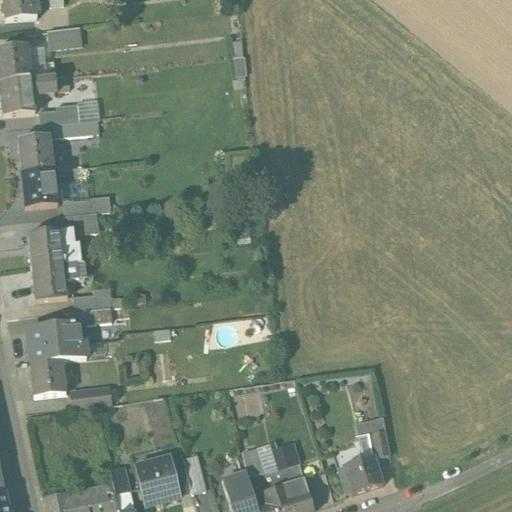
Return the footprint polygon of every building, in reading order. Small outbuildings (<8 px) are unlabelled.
[(2,0),(5,24),(36,20),(33,0),(2,0)] [(49,0),(50,8),(64,7),(62,0),(49,0)] [(79,30),(50,33),(51,49),(81,46),(79,30)] [(27,48),(0,51),(0,85),(30,82),(27,48)] [(67,78),(52,80),(54,93),(68,92),(67,78)] [(30,82),(0,85),(0,91),(3,118),(33,115),(32,99),(54,96),(54,93),(52,80),(30,82)] [(56,113),(38,115),(39,128),(53,127),(78,124),(77,107),(55,109),(56,113)] [(78,124),(53,127),(55,141),(80,138),(78,124)] [(49,141),(18,145),(21,177),(53,174),(52,169),(49,141)] [(88,148),(75,150),(77,166),(52,169),(53,174),(76,171),(90,170),(88,148)] [(76,171),(53,174),(54,188),(78,185),(76,171)] [(53,174),(21,177),(25,211),(56,208),(54,188),(53,174)] [(90,204),(64,207),(65,219),(91,216),(90,204)] [(65,219),(56,220),(57,235),(59,235),(59,240),(94,236),(91,216),(65,219)] [(57,235),(28,238),(32,271),(62,267),(59,240),(59,235),(57,235)] [(62,267),(32,271),(35,305),(66,302),(64,284),(83,282),(82,265),(62,267)] [(109,290),(93,292),(94,299),(73,302),(74,314),(108,311),(112,310),(109,290)] [(74,314),(69,315),(70,327),(81,325),(81,329),(110,325),(108,311),(74,314)] [(62,331),(26,335),(29,368),(61,364),(85,361),(81,329),(81,325),(70,327),(62,327),(62,331)] [(61,364),(29,368),(33,401),(65,397),(61,364)] [(108,391),(71,395),(73,414),(110,409),(108,391)] [(368,439),(356,443),(361,457),(352,460),(353,463),(342,467),(343,472),(338,474),(341,485),(347,483),(351,497),(383,486),(375,461),(371,448),(368,439)] [(386,446),(371,448),(375,461),(389,460),(386,446)] [(273,447),(241,457),(245,476),(246,480),(298,466),(292,448),(275,453),(273,447)] [(204,494),(195,460),(182,464),(191,497),(204,494)] [(168,461),(132,471),(142,509),(178,500),(177,496),(172,473),(168,461)] [(312,511),(298,466),(246,480),(256,511),(312,511)] [(122,469),(107,473),(111,488),(113,498),(128,494),(122,469)] [(184,470),(172,473),(177,496),(190,492),(184,470)] [(256,511),(246,480),(245,476),(222,484),(230,511),(256,511)] [(111,488),(67,496),(69,511),(116,511),(113,498),(111,488)] [(133,511),(128,494),(113,498),(116,511),(133,511)] [(69,511),(67,496),(43,501),(44,511),(69,511)]
